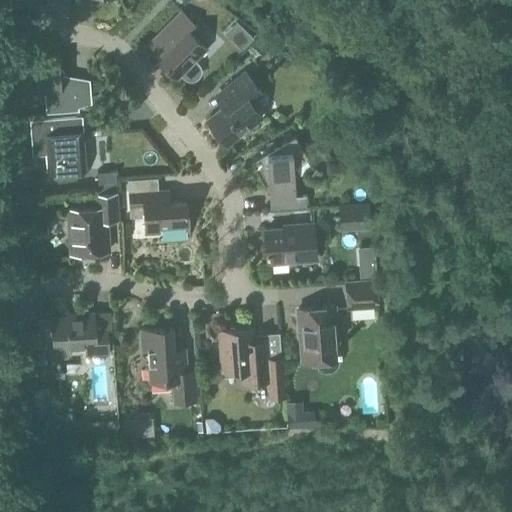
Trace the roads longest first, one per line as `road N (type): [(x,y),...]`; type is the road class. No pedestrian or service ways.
road 1 (residential): [(238,298),(229,193),(117,49),(0,25)]
road 2 (residential): [(0,289),(108,282),(179,300),(238,298)]
